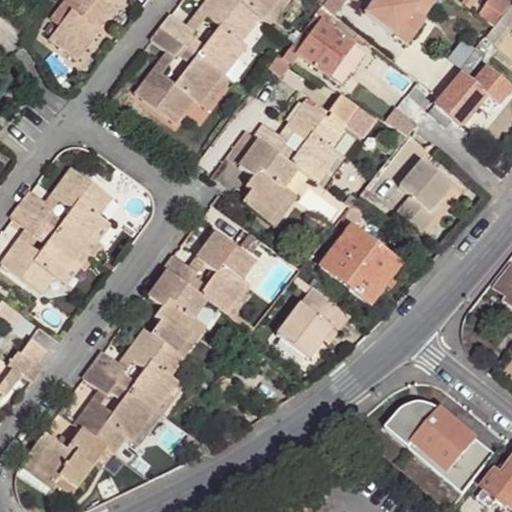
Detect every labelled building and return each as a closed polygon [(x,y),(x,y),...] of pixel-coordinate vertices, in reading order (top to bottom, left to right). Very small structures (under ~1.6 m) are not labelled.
[(72,0),(65,0),(50,21),(58,28),(48,41),(77,64),(99,35),(96,32),(92,29),(98,21),(102,24),(120,0),(72,0),(73,0),(72,0)] [(170,16),(160,29),(224,79),(229,82),(233,85),(246,68),(236,60),(246,48),(241,44),(260,19),(234,0),(207,0),(197,13),(205,19),(206,18),(218,28),(203,48),(191,38),(194,34),(186,28),(170,16)] [(234,0),(260,19),(263,22),(280,0),(234,0)] [(280,0),(263,22),(269,26),(289,0),(280,0)] [(342,0),(327,0),(321,8),(331,16),(342,0)] [(413,14),(423,0),(374,0),(363,15),(407,47),(425,23),(422,21),(413,14)] [(423,0),(413,14),(422,21),(436,0),(423,0)] [(502,0),(490,0),(486,5),(501,16),(509,5),(502,0)] [(486,5),(478,16),(494,27),(503,17),(501,16),(486,5)] [(503,17),(494,27),(485,39),(492,45),(511,20),(511,7),(503,17)] [(205,19),(197,13),(186,28),(194,34),(205,19)] [(293,44),(288,50),(298,57),(340,88),(365,55),(351,45),(333,32),(313,18),(293,44)] [(98,21),(92,29),(96,32),(102,24),(98,21)] [(333,32),(351,45),(357,36),(339,22),(333,32)] [(153,70),(133,96),(175,128),(194,104),(200,109),(224,79),(160,29),(150,42),(165,54),(173,61),(177,57),(189,66),(174,86),(161,77),(153,70)] [(279,51),(285,55),(288,50),(293,44),(287,40),(279,51)] [(446,60),(458,70),(465,62),(475,51),(463,41),(446,60)] [(475,51),(465,62),(474,69),(484,56),(476,49),(475,51)] [(298,57),(288,50),(285,55),(281,60),(291,66),(298,57)] [(173,61),(165,54),(153,70),(161,77),(173,61)] [(277,57),(267,70),(280,80),(289,66),(281,60),(277,57)] [(459,76),(465,80),(474,69),(465,62),(458,70),(456,73),(459,76)] [(459,76),(428,115),(444,130),(452,123),(461,130),(477,110),(486,99),(497,108),(511,90),(485,68),(471,85),(465,80),(459,76)] [(200,109),(205,113),(229,82),(224,79),(200,109)] [(296,172),(315,185),(338,154),(344,159),(357,141),(344,132),(346,128),(364,138),(375,120),(340,98),(329,114),(331,116),(328,120),(313,110),(305,104),(304,103),(284,129),(293,135),(304,143),(295,156),(283,148),(287,143),(279,137),(262,125),(252,139),(257,142),(296,172)] [(309,99),(305,104),(313,110),(317,105),(309,99)] [(486,99),(477,110),(489,119),(497,108),(486,99)] [(385,124),(404,138),(414,125),(395,111),(385,124)] [(284,129),(279,137),(287,143),(293,135),(284,129)] [(226,160),(237,169),(257,142),(252,139),(246,133),(226,160)] [(249,193),(241,205),(268,225),(291,194),(284,189),(296,172),(257,142),(237,169),(251,178),(257,183),(249,193)] [(315,185),(321,190),(344,159),(338,154),(315,185)] [(409,198),(396,214),(420,234),(432,218),(429,215),(451,188),(420,162),(397,189),(409,198)] [(29,193),(19,207),(82,253),(104,222),(97,217),(110,199),(71,171),(52,196),(59,202),(71,210),(61,224),(49,215),(52,211),(45,205),(29,193)] [(249,193),(257,183),(251,178),(244,189),(249,193)] [(296,198),(291,194),(268,225),(274,229),(296,198)] [(52,196),(45,205),(52,211),(59,202),(52,196)] [(348,210),(340,221),(349,229),(351,230),(364,210),(354,203),(348,210)] [(20,241),(1,267),(40,296),(53,279),(60,284),(82,253),(19,207),(9,220),(26,232),(33,238),(37,233),(48,241),(39,255),(27,246),(20,241)] [(88,257),(111,227),(104,222),(82,253),(88,257)] [(349,229),(318,270),(369,308),(400,267),(351,230),(349,229)] [(26,232),(20,241),(27,246),(33,238),(26,232)] [(172,257),(162,271),(166,274),(205,303),(226,318),(238,302),(249,287),(242,281),(254,264),(214,235),(194,261),(202,267),(210,272),(214,275),(210,281),(205,288),(193,280),(196,275),(189,269),(172,257)] [(65,288),(88,257),(82,253),(60,284),(65,288)] [(194,261),(189,269),(196,275),(202,267),(194,261)] [(493,290),(506,300),(503,304),(511,310),(511,269),(511,268),(493,290)] [(206,279),(210,281),(214,275),(210,272),(206,279)] [(159,324),(149,336),(177,356),(200,325),(193,320),(205,303),(166,274),(147,299),(160,310),(166,314),(159,324)] [(311,289),(295,277),(291,283),(307,294),(311,289)] [(307,294),(275,337),(308,362),(321,344),(332,330),(338,335),(350,318),(311,289),(307,294)] [(21,318),(0,302),(0,320),(12,330),(21,318)] [(238,302),(226,318),(232,322),(235,318),(244,305),(238,302)] [(160,310),(153,319),(159,324),(166,314),(160,310)] [(235,318),(232,322),(242,330),(245,326),(235,318)] [(205,329),(200,325),(177,356),(182,360),(205,329)] [(245,326),(242,330),(250,335),(253,332),(245,326)] [(332,330),(321,344),(327,349),(338,335),(332,330)] [(101,353),(91,367),(154,413),(177,382),(170,377),(182,360),(177,356),(149,336),(143,331),(124,357),(132,363),(143,372),(134,384),(123,375),(126,371),(118,365),(101,353)] [(30,340),(20,355),(35,367),(47,352),(30,340)] [(18,355),(7,367),(12,370),(20,377),(31,385),(42,372),(35,367),(20,355),(18,355)] [(124,357),(118,365),(126,371),(132,363),(124,357)] [(92,401),(73,426),(79,431),(106,450),(114,456),(125,439),(132,444),(154,413),(91,367),(82,380),(98,393),(106,399),(109,393),(121,402),(111,415),(100,407),(92,401)] [(20,377),(12,370),(5,379),(14,386),(20,377)] [(219,378),(215,384),(225,391),(229,385),(219,378)] [(0,403),(14,386),(5,379),(0,386),(0,403)] [(177,382),(154,413),(161,417),(183,387),(177,382)] [(215,384),(211,389),(221,396),(225,391),(215,384)] [(98,393),(92,401),(100,407),(106,399),(98,393)] [(385,429),(462,495),(492,457),(435,409),(429,407),(421,405),(415,405),(408,407),(400,412),(385,429)] [(154,413),(132,444),(138,449),(161,417),(154,413)] [(43,434),(23,462),(54,485),(59,478),(77,491),(106,450),(79,431),(70,443),(65,450),(56,444),(43,434)] [(61,437),(56,444),(65,450),(70,443),(61,437)] [(23,462),(18,468),(49,491),(54,485),(23,462)] [(511,465),(507,471),(503,476),(497,471),(482,491),(496,503),(506,510),(508,508),(511,511),(511,465)] [(501,466),(497,471),(503,476),(507,471),(501,466)] [(490,510),(496,503),(482,491),(476,498),(490,510)]
